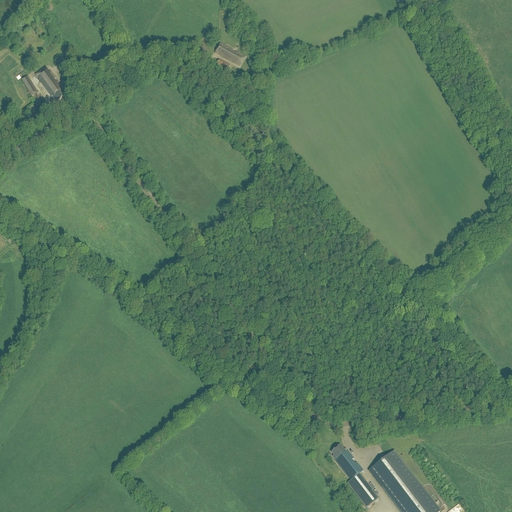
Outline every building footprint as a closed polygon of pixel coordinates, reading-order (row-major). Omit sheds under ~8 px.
[(246,57),(236,52),(236,53),(233,51),(234,50),(221,43),(214,54),(240,69),(246,57)] [(61,55),(54,60),(59,67),(66,61),(61,55)] [(229,65),(219,60),(217,64),(227,70),(229,65)] [(53,96),(57,102),(66,96),(62,90),(64,89),(58,81),(56,82),(54,79),(56,78),(50,71),(50,72),(46,67),(35,75),(51,97),(53,96)] [(38,93),(28,76),(21,80),(29,92),(27,93),(29,96),(30,95),(32,97),(38,93)] [(347,484),(366,509),(379,499),(360,474),(364,471),(346,448),(344,450),(340,446),(331,453),(334,456),(333,457),(335,460),(351,481),(347,484)] [(361,453),(368,465),(374,461),(367,450),(361,453)] [(369,471),(400,511),(439,511),(440,511),(394,452),(369,471)]
